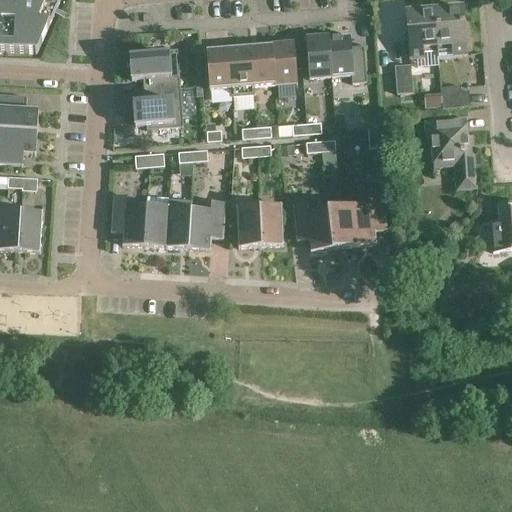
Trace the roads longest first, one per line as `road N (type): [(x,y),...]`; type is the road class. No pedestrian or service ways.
road 1 (residential): [(375,306),(90,291)]
road 2 (residential): [(90,291),(101,82)]
road 3 (residential): [(511,149),(495,0)]
